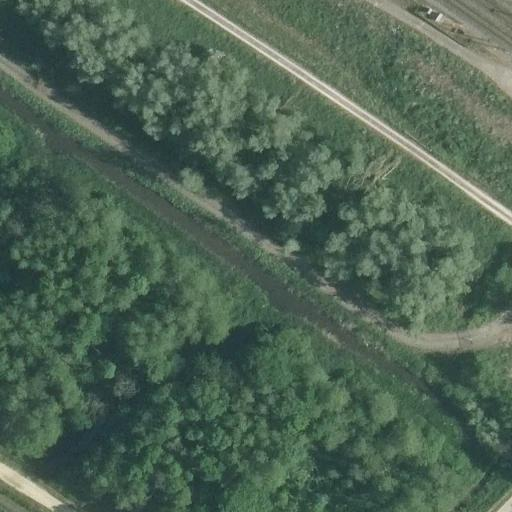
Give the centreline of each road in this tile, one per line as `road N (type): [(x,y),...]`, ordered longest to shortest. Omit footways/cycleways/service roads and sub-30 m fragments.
road 1 (track): [(511,221),(179,0)]
road 2 (track): [(372,0),(511,86)]
